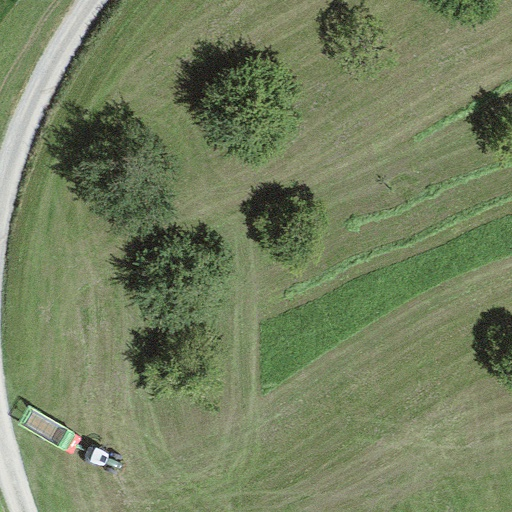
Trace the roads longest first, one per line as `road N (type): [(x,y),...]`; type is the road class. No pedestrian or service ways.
road 1 (track): [(115,0),(69,62),(16,173),(0,257)]
road 2 (track): [(0,321),(5,424),(39,511)]
